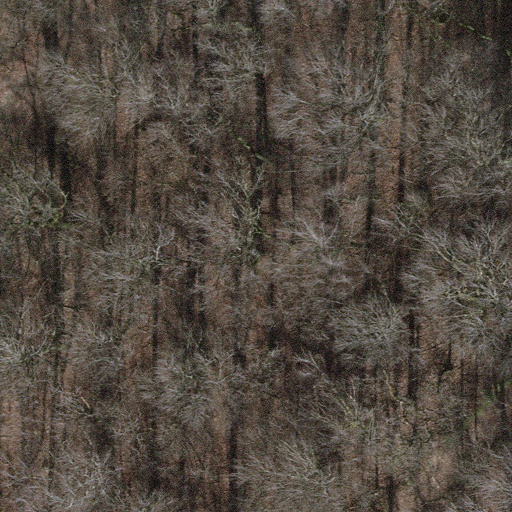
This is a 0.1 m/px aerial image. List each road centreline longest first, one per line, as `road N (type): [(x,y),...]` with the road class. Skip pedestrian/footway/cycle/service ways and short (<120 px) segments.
road 1 (track): [(0,127),(102,0)]
road 2 (track): [(404,511),(456,443),(511,400)]
